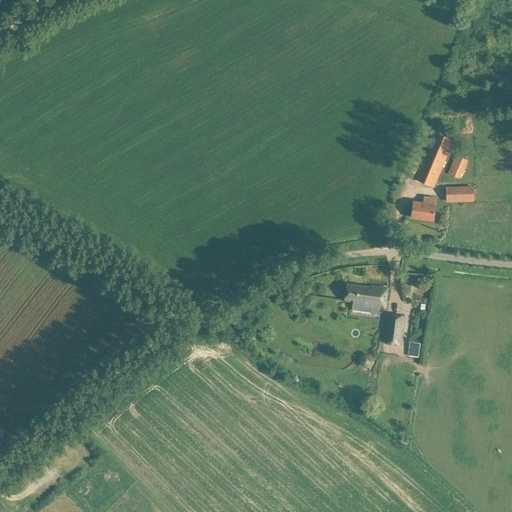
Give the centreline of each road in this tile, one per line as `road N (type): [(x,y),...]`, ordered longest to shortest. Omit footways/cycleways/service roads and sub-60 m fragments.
road 1 (unclassified): [(182,317),(215,322),(276,276),(350,254),(412,252),(511,265)]
road 2 (unclassified): [(0,468),(182,317)]
road 3 (unclassified): [(182,317),(96,257),(0,212)]
